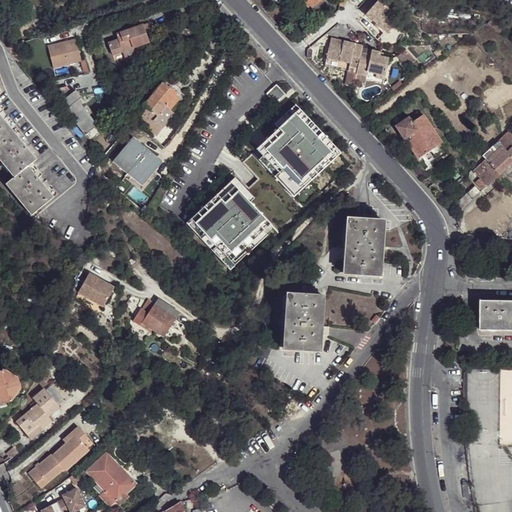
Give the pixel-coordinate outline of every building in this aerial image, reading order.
[(301,0),(310,10),(321,0),(301,0)] [(326,0),(321,0),(310,10),(316,18),(331,6),(326,0)] [(396,24),(390,18),(382,11),(386,7),(379,0),(367,14),(388,34),(396,24)] [(382,11),(390,18),(394,13),(386,7),(382,11)] [(38,30),(33,20),(26,23),(27,27),(26,28),(29,33),(38,30)] [(139,45),(141,49),(152,44),(148,36),(154,34),(151,25),(119,37),(121,43),(111,47),(115,59),(125,55),(127,60),(139,55),(137,50),(135,46),(139,45)] [(331,39),(327,58),(350,63),(345,85),(354,87),(355,81),(366,84),(368,72),(377,74),(386,76),(389,59),(380,57),(381,53),(372,51),(371,55),(361,52),(362,49),(363,46),(331,39)] [(74,68),(84,66),(79,45),(50,52),(56,73),(74,68)] [(413,63),(405,51),(398,55),(406,68),(413,63)] [(139,55),(127,60),(128,63),(140,59),(139,55)] [(388,87),(390,90),(399,84),(398,81),(388,87)] [(143,106),(157,117),(153,122),(162,129),(173,115),(169,111),(178,101),(173,97),(175,95),(161,84),(143,106)] [(275,84),(266,93),(275,103),(284,94),(275,84)] [(68,86),(51,91),(86,135),(98,126),(79,101),(82,98),(76,91),(73,93),(68,86)] [(317,137),(322,133),(295,105),(275,125),(279,129),(295,113),(317,137)] [(156,137),(162,129),(153,122),(157,117),(143,106),(136,115),(150,126),(147,130),(156,137)] [(441,140),(448,136),(429,108),(422,113),(430,124),(441,140)] [(279,129),(257,150),(263,156),(279,173),(275,177),(291,193),(334,151),(336,153),(339,151),(322,133),(317,137),(295,113),(279,129)] [(430,124),(422,113),(411,120),(419,130),(430,124)] [(5,184),(31,216),(53,197),(28,166),(32,163),(36,160),(0,115),(0,161),(13,178),(5,184)] [(444,142),(441,140),(430,124),(419,130),(411,120),(409,116),(395,126),(398,133),(405,144),(407,143),(418,159),(423,156),(442,143),(444,142)] [(484,128),(488,132),(495,124),(491,120),(484,128)] [(506,153),(511,148),(511,135),(509,132),(501,140),(502,148),(506,153)] [(442,143),(423,156),(426,158),(432,153),(438,162),(450,155),(442,143)] [(492,167),(506,153),(502,148),(498,143),(482,156),(486,161),(492,167)] [(498,174),(511,162),(511,158),(511,157),(511,156),(511,148),(506,153),(492,167),(498,174)] [(340,152),(339,151),(336,153),(334,151),(291,193),(295,197),(340,152)] [(275,177),(279,173),(263,156),(259,160),(275,177)] [(484,174),(492,167),(486,161),(474,172),(475,174),(480,179),(481,180),(485,177),(484,174)] [(486,186),(498,174),(492,167),(484,174),(485,177),(481,180),(486,186)] [(467,195),(475,188),(467,179),(459,186),(463,191),(467,195)] [(486,186),(481,180),(480,179),(475,184),(482,190),(486,186)] [(221,201),(235,187),(231,183),(206,207),(214,215),(221,207),(217,203),(220,200),(221,201)] [(235,187),(251,203),(255,199),(240,183),(235,187)] [(206,207),(193,221),(218,247),(214,252),(217,255),(221,250),(237,267),(252,251),(248,247),(265,231),(261,227),(268,221),(251,203),(235,187),(221,201),(220,200),(217,203),(221,207),(214,215),(206,207)] [(480,193),(475,188),(467,195),(472,200),(480,193)] [(458,204),(463,209),(472,200),(467,195),(458,204)] [(348,220),(343,272),(382,274),(385,222),(348,220)] [(214,252),(218,247),(193,221),(188,225),(214,252)] [(261,227),(265,231),(271,225),(268,221),(261,227)] [(492,241),(510,240),(509,229),(487,231),(488,240),(492,241)] [(248,247),(252,251),(269,235),(265,231),(248,247)] [(221,250),(217,255),(232,270),(237,267),(221,250)] [(104,293),(80,279),(69,297),(93,311),(104,293)] [(153,309),(175,322),(182,311),(154,295),(148,306),(153,309)] [(322,349),(325,298),(287,296),(283,347),(322,349)] [(511,300),(482,300),(482,331),(511,331),(511,300)] [(165,338),(175,322),(153,309),(150,313),(139,306),(133,317),(142,323),(165,338)] [(5,370),(0,371),(0,403),(12,400),(20,388),(17,377),(5,370)] [(39,398),(49,410),(60,401),(45,383),(34,392),(39,398)] [(39,398),(18,416),(32,433),(54,415),(49,410),(39,398)] [(54,448),(69,435),(66,431),(51,444),(54,448)] [(76,442),(69,435),(54,448),(40,460),(39,458),(17,478),(24,487),(30,481),(36,487),(51,473),(53,475),(77,454),(70,447),(76,442)] [(124,493),(126,495),(138,484),(121,466),(120,467),(107,452),(86,472),(104,491),(99,495),(111,508),(118,502),(116,499),(124,493)] [(29,493),(36,487),(30,481),(24,487),(29,493)] [(63,499),(56,502),(61,511),(73,511),(84,508),(76,490),(62,496),(63,499)] [(128,497),(126,495),(124,493),(116,499),(118,502),(120,504),(128,497)] [(61,511),(56,502),(40,509),(41,511),(61,511)] [(179,502),(166,510),(167,511),(182,511),(184,511),(182,506),(179,502)]
